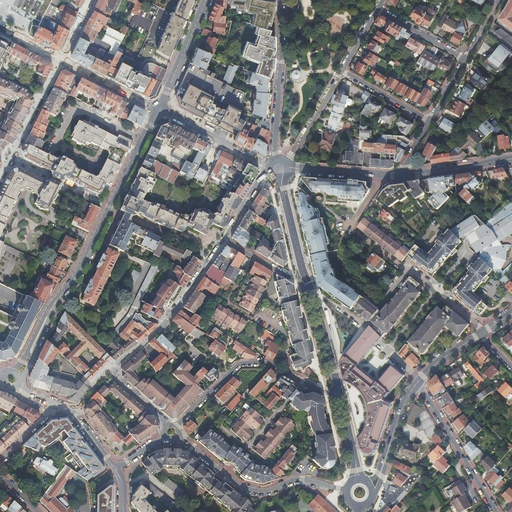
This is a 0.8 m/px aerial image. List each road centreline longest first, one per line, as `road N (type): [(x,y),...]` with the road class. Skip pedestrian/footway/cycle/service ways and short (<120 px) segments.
road 1 (residential): [(346,490),(304,479),(250,489),(178,438)]
road 2 (residential): [(275,159),(280,0)]
road 3 (residential): [(417,381),(493,511)]
road 4 (residential): [(142,141),(75,111),(48,156)]
road 5 (residential): [(225,376),(242,362),(268,362),(319,390),(338,389)]
road 6 (tertiary): [(268,166),(157,110)]
road 7 (tertiary): [(206,0),(157,110)]
